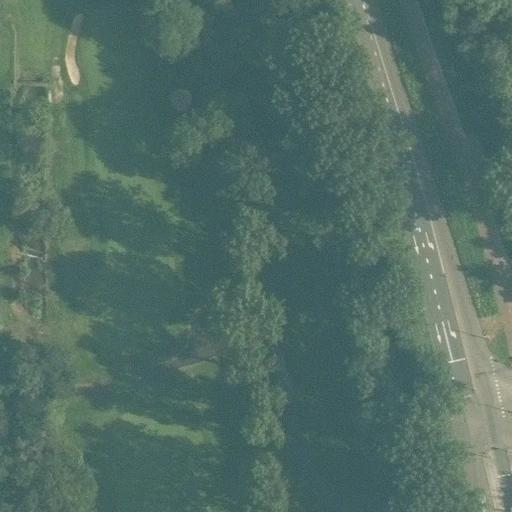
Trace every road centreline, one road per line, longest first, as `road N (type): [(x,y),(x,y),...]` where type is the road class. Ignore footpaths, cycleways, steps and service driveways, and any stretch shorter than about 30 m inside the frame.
road 1 (secondary): [(362,0),(462,431)]
road 2 (secondary): [(491,399),(366,0)]
